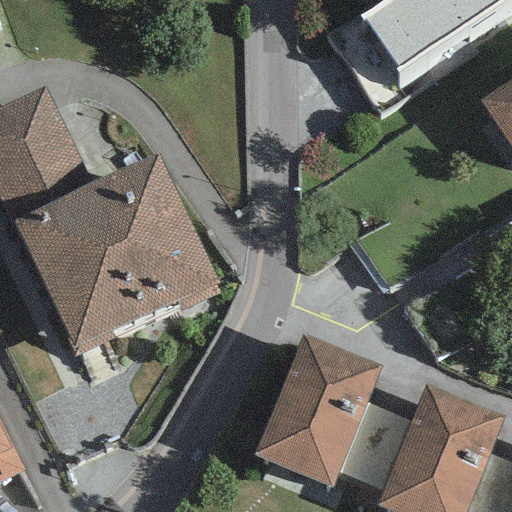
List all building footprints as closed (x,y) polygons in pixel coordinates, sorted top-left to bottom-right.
[(511,0),(417,0),(344,51),(383,107),(511,17),(511,0)] [(45,87),(0,107),(0,201),(74,360),(219,292),(215,283),(217,282),(157,153),(90,184),(45,87)] [(511,99),(472,126),(511,185),(511,99)] [(385,367),(303,334),(256,452),(338,485),(385,367)] [(467,511),(507,418),(427,384),(379,499),(410,511),(467,511)] [(0,426),(0,480),(22,469),(0,426)]
